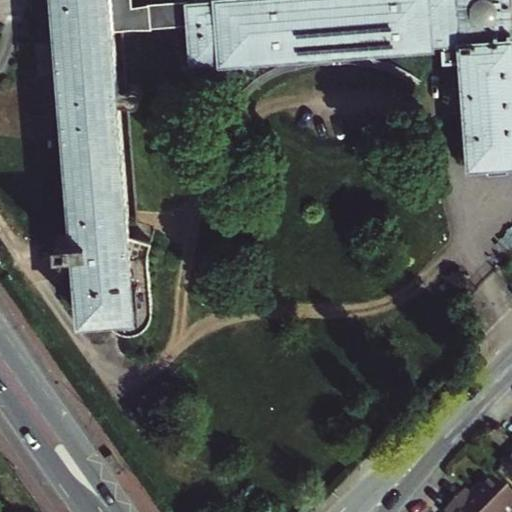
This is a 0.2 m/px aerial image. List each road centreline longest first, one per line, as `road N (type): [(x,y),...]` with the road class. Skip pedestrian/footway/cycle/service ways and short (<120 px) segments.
road 1 (tertiary): [(511,361),(347,511)]
road 2 (tertiary): [(387,511),(511,361)]
road 3 (unclassified): [(101,511),(0,364)]
